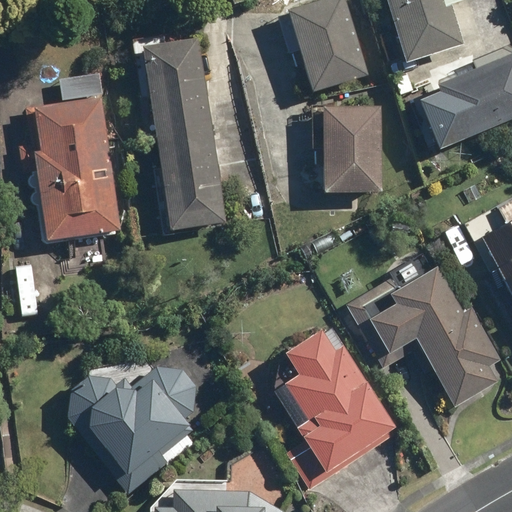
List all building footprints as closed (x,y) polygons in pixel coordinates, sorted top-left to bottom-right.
[(341,0),(319,0),(283,12),(309,95),(366,77),(341,0)] [(380,0),(401,66),(476,41),(462,0),(380,0)] [(223,223),(193,37),(138,46),(168,232),(223,223)] [(511,121),(511,53),(432,88),(457,145),(511,121)] [(35,237),(108,233),(100,78),(56,79),(57,106),(28,107),(35,237)] [(380,106),(316,107),(317,196),(381,196),(380,106)] [(511,220),(481,238),(511,292),(511,220)] [(34,315),(28,267),(10,269),(16,317),(34,315)] [(497,383),(433,269),(386,295),(392,306),(362,322),(384,362),(410,347),(447,412),(497,383)] [(293,379),(268,394),(298,444),(283,454),(306,491),(396,436),(328,325),(278,355),(293,379)] [(125,385),(115,372),(97,365),(65,390),(61,418),(126,497),(169,462),(164,456),(191,435),(180,421),(191,412),(196,387),(181,371),(148,366),(125,385)] [(259,511),(260,497),(170,491),(169,509),(149,508),(148,511),(259,511)]
